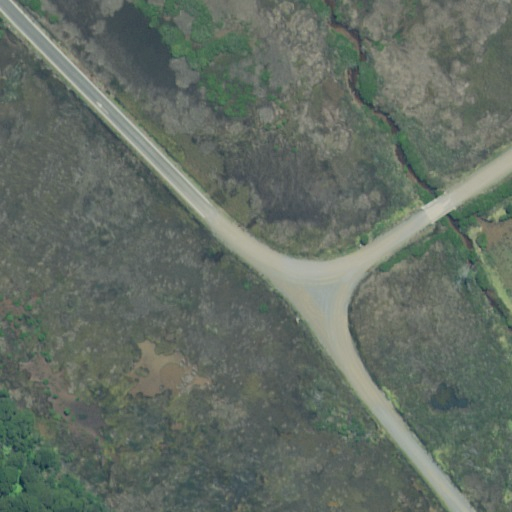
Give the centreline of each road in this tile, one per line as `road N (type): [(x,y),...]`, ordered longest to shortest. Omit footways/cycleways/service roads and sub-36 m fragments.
road 1 (unclassified): [(6,0),(219,220),(309,297)]
road 2 (unclassified): [(511,163),(309,297)]
